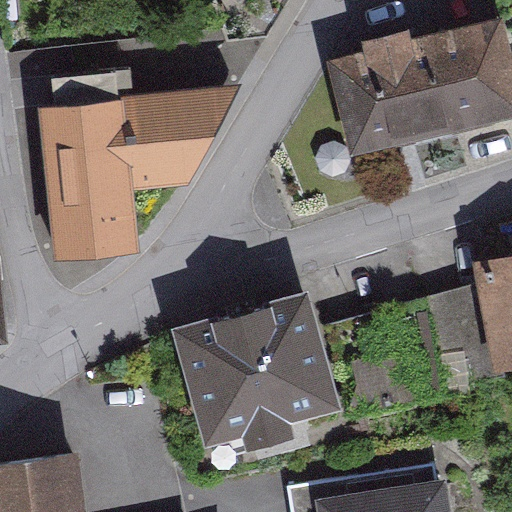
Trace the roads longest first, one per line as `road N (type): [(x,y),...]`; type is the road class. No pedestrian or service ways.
road 1 (residential): [(511,182),(160,290)]
road 2 (residential): [(340,0),(160,290)]
road 3 (residential): [(59,341),(22,269),(0,151)]
